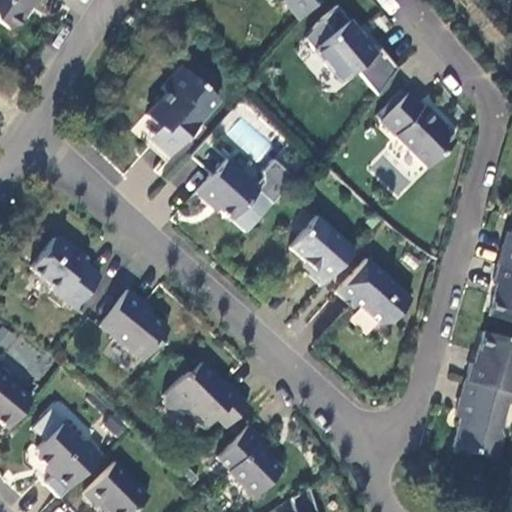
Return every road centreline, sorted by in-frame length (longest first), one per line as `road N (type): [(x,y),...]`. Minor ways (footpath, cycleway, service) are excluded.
road 1 (residential): [(405,0),(481,88),(491,132),(410,416),(374,451)]
road 2 (residential): [(374,451),(26,133)]
road 3 (residential): [(26,133),(111,0)]
